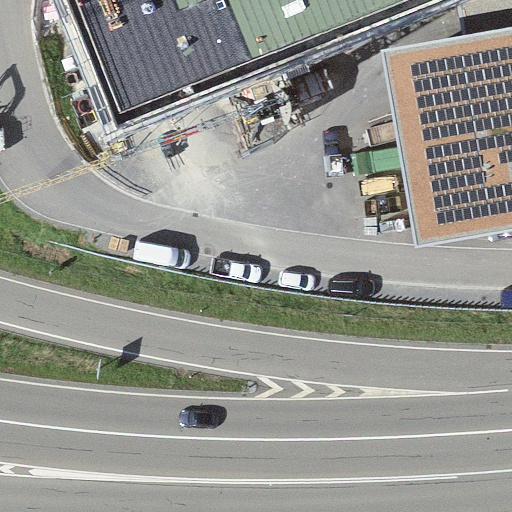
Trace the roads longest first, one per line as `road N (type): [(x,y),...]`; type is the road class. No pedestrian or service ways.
road 1 (secondary): [(0,497),(406,503),(511,434)]
road 2 (secondary): [(511,374),(223,350),(0,301)]
road 3 (secondary): [(0,421),(266,441),(511,432)]
